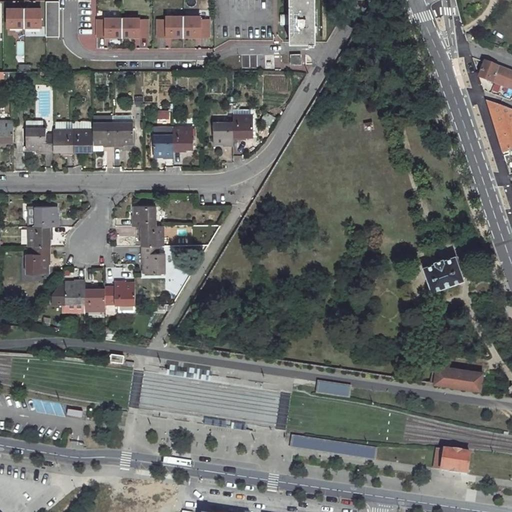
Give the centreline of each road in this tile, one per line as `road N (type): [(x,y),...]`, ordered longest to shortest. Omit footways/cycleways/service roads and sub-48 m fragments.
road 1 (residential): [(0,445),(381,496)]
road 2 (residential): [(100,182),(219,182),(265,164),(328,55)]
road 3 (residential): [(74,0),(75,34),(97,52),(266,48)]
road 4 (tertiary): [(511,262),(455,89)]
